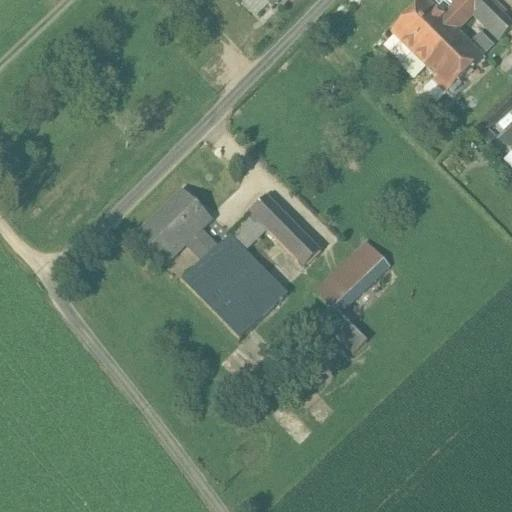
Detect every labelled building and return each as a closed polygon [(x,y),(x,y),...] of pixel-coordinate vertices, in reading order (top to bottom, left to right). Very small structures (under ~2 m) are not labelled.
[(260,0),(271,10),(281,0),(260,0)] [(487,2),(485,0),(456,0),(450,7),(453,10),(443,20),(446,24),(456,34),(474,16),(501,43),(511,31),(511,27),(487,2)] [(424,2),(390,36),(393,39),(383,49),(401,67),(411,57),(412,58),(446,24),(443,20),(424,2)] [(456,34),(446,24),(412,58),(436,81),(432,85),(445,98),(483,60),(456,34)] [(511,135),(502,145),(511,155),(511,135)] [(209,223),(183,195),(136,241),(162,268),(185,246),(203,264),(216,251),(199,233),(209,223)] [(320,255),(266,200),(250,215),(251,217),(266,232),(304,270),(320,255)] [(203,264),(180,286),(238,346),(287,298),(244,254),(266,232),(251,217),(203,264)] [(366,245),(315,294),(331,310),(382,262),(366,245)] [(382,262),(331,310),(347,327),(366,346),(416,297),(382,262)] [(366,346),(347,327),(335,339),(353,358),(366,346)]
